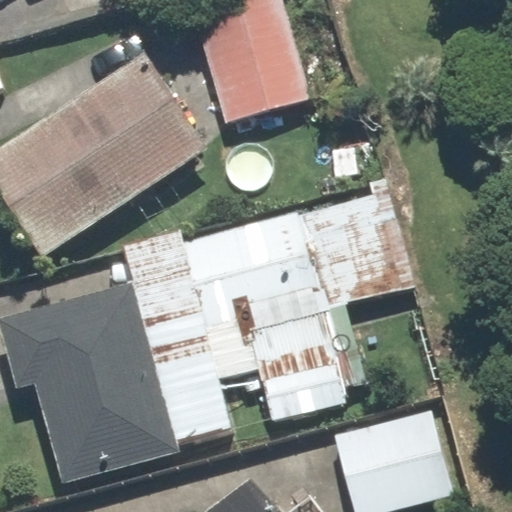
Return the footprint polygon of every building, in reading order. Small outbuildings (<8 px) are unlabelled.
[(235,126),(320,103),(290,0),(225,0),(202,7),(235,126)] [(0,163),(0,179),(54,261),(219,153),(157,60),(0,163)] [(338,119),(294,137),(312,179),(355,160),(338,119)] [(48,388),(74,487),(192,457),(189,447),(242,433),(229,383),(268,373),(281,424),(356,405),(352,390),(373,385),(354,307),(425,289),(400,192),(194,245),(191,235),(133,250),(143,288),(11,322),(29,393),(48,388)] [(344,439),(362,511),(408,511),(463,499),(442,415),(344,439)] [(228,511),(285,511),(264,485),(228,511)]
